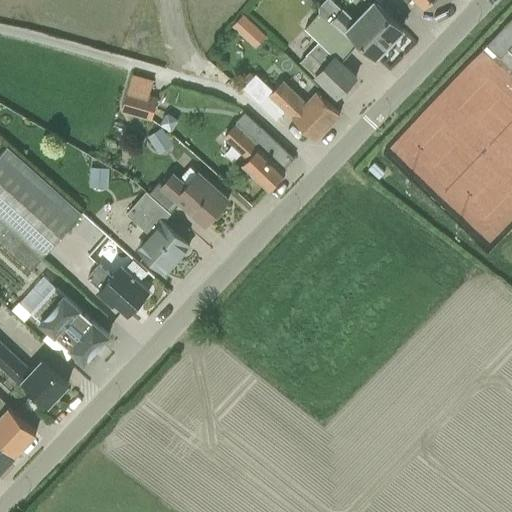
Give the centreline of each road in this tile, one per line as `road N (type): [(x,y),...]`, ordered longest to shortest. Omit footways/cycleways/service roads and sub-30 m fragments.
road 1 (tertiary): [(0,508),(485,0)]
road 2 (track): [(203,85),(0,31)]
road 3 (track): [(203,85),(256,112),(321,172)]
